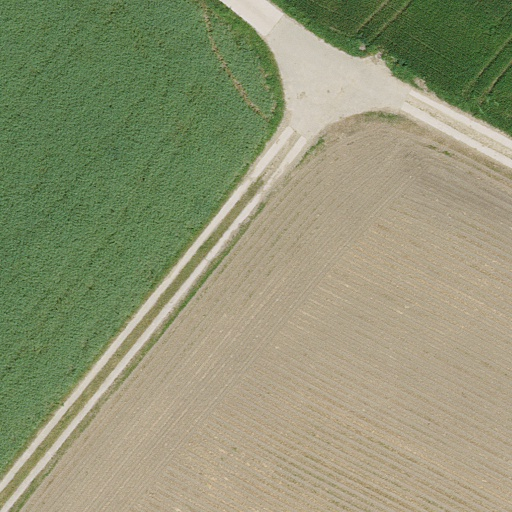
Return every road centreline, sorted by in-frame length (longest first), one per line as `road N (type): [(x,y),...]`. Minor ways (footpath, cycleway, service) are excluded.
road 1 (track): [(251,0),(330,66),(0,488)]
road 2 (track): [(330,66),(511,163)]
